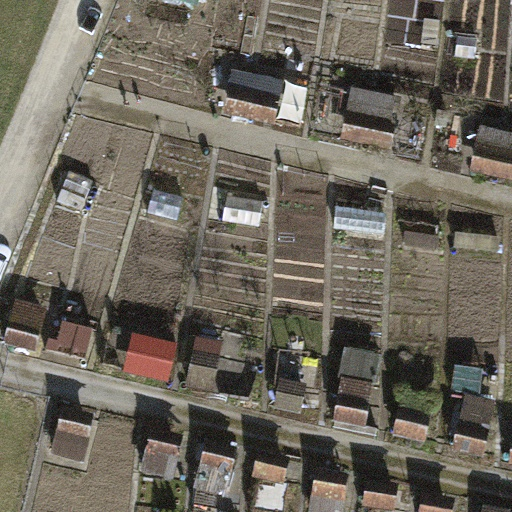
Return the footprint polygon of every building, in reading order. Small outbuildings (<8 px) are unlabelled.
[(170,0),(134,0),(132,9),(164,20),(170,0)] [(485,39),(463,39),(463,61),(484,61),(485,39)] [(255,80),(237,77),(232,101),(249,104),(255,80)] [(299,139),(310,90),(293,87),(282,135),(299,139)] [(344,97),(320,92),(310,139),(334,144),(344,97)] [(406,108),(354,97),(345,143),(396,154),(406,108)] [(278,114),(232,104),(228,122),(274,132),(278,114)] [(511,139),(479,133),(470,178),(511,186),(511,139)] [(99,178),(71,171),(65,189),(93,197),(99,178)] [(175,204),(160,200),(156,216),(171,220),(175,204)] [(386,215),(341,211),(339,233),(384,237),(386,215)] [(443,238),(411,235),(410,250),(441,253),(443,238)] [(502,241),(459,237),(457,256),(500,260),(502,241)] [(50,313),(20,305),(7,351),(38,359),(50,313)] [(105,335),(77,327),(69,353),(97,362),(105,335)] [(227,348),(198,340),(183,395),(212,403),(227,348)] [(180,355),(135,343),(126,377),(171,389),(180,355)] [(383,358),(346,350),(330,425),(368,433),(383,358)] [(262,376),(230,367),(220,402),(252,411),(262,376)] [(311,392),(286,385),(278,415),(303,422),(311,392)] [(438,403),(404,396),(394,441),(428,449),(438,403)] [(101,415),(69,407),(53,463),(86,472),(101,415)] [(492,422),(461,415),(452,457),(484,464),(492,422)] [(186,439),(153,433),(146,475),(179,481),(186,439)] [(243,454),(203,447),(196,490),(236,497),(243,454)] [(297,473),(260,466),(254,500),(291,507),(297,473)] [(360,480),(316,473),(312,496),(356,504),(360,480)] [(406,511),(410,491),(370,484),(366,507),(390,511),(406,511)] [(460,511),(462,506),(426,500),(423,511),(460,511)]
